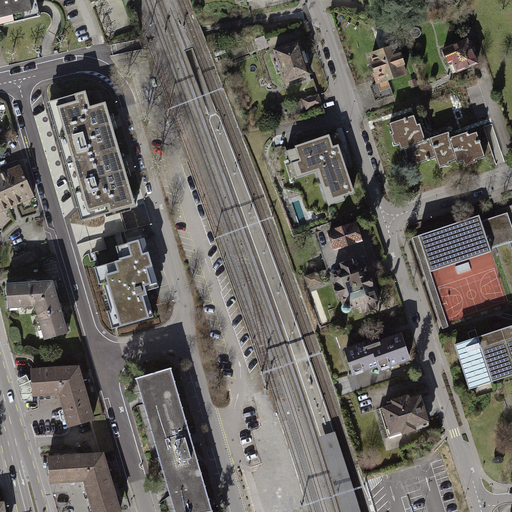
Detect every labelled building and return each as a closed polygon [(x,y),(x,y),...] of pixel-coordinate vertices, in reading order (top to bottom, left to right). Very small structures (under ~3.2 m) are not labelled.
[(34,0),(0,0),(0,26),(39,17),(34,0)] [(302,40),(272,50),(285,87),(314,77),(302,40)] [(471,41),(443,52),(454,78),(481,67),(471,41)] [(375,103),(393,98),(388,84),(397,81),(395,73),(409,68),(404,52),(391,57),(388,48),(369,54),(380,85),(370,88),(375,103)] [(88,94),(50,106),(69,166),(121,151),(107,107),(93,111),(88,94)] [(299,100),(301,111),(322,107),(321,97),(299,100)] [(418,118),(391,128),(398,147),(401,146),(403,151),(406,150),(409,159),(407,159),(410,169),(440,159),(434,141),(430,142),(424,125),(421,127),(418,118)] [(434,141),(440,159),(443,168),(452,165),(451,162),(458,159),(460,163),(465,162),(466,166),(483,160),(475,134),(465,137),(464,134),(454,138),(452,134),(434,141)] [(328,138),(287,151),(292,168),(299,166),(303,177),(320,171),(329,197),(337,194),(339,198),(353,193),(338,148),(332,150),(328,138)] [(136,208),(121,151),(69,166),(85,222),(136,208)] [(0,213),(35,198),(20,165),(0,174),(0,213)] [(481,214),(417,236),(430,272),(491,252),(511,244),(511,217),(511,214),(484,223),(481,214)] [(359,221),(329,231),(335,251),(365,241),(359,221)] [(120,261),(90,271),(111,336),(151,323),(143,298),(159,293),(142,239),(115,248),(120,261)] [(8,260),(12,269),(31,262),(27,253),(8,260)] [(362,309),(364,316),(379,310),(377,304),(379,303),(365,263),(356,266),(355,261),(341,266),(342,270),(331,274),(342,304),(344,303),(345,307),(344,309),(343,311),(343,314),(345,316),(348,316),(350,316),(352,314),(353,312),(362,309)] [(51,284),(4,287),(6,311),(32,309),(51,284)] [(67,336),(51,284),(32,309),(43,344),(67,336)] [(511,322),(452,342),(467,389),(511,374),(511,322)] [(403,333),(376,343),(374,338),(346,348),(356,376),(383,367),(384,371),(413,360),(403,333)] [(133,373),(173,511),(200,511),(212,510),(190,436),(169,362),(133,373)] [(78,367),(31,369),(32,379),(33,394),(60,393),(78,367)] [(93,419),(78,367),(60,393),(69,426),(93,419)] [(29,381),(27,374),(17,380),(22,400),(33,401),(33,394),(32,379),(29,381)] [(389,406),(383,408),(393,438),(431,425),(421,395),(411,399),(410,395),(387,402),(389,406)] [(360,511),(336,433),(319,439),(341,511),(360,511)] [(103,453),(49,457),(50,481),(54,481),(54,483),(83,481),(88,476),(87,470),(96,470),(97,472),(108,468),(103,453)] [(117,511),(120,511),(108,468),(97,472),(96,470),(87,470),(88,476),(83,481),(91,511),(117,511)]
